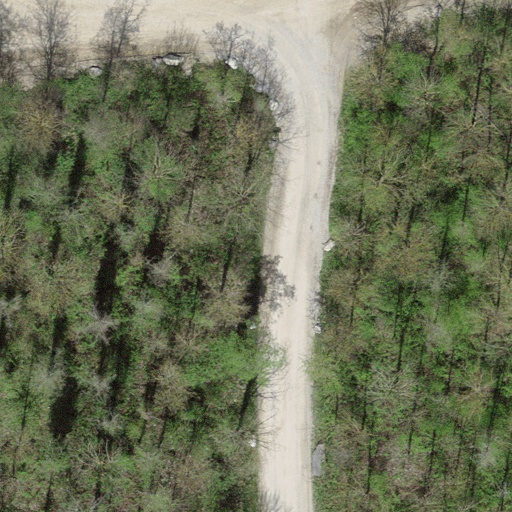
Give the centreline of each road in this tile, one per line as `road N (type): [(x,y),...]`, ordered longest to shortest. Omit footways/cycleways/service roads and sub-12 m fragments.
road 1 (track): [(299,0),(297,273),(283,511)]
road 2 (track): [(174,0),(0,17)]
